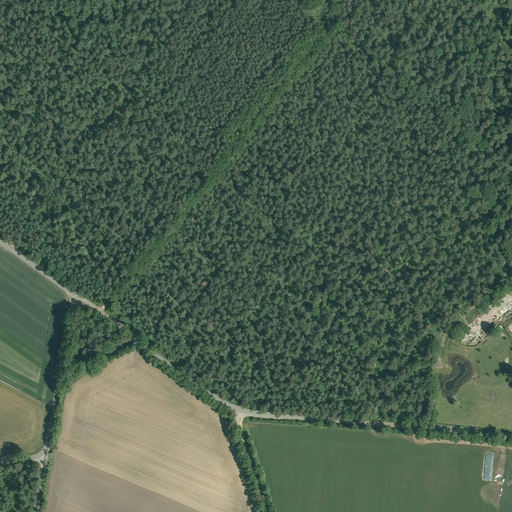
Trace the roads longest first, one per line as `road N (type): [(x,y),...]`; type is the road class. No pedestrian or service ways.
road 1 (unclassified): [(234,408),(511,434)]
road 2 (unclassified): [(35,511),(73,292)]
road 3 (unclassified): [(234,408),(73,292)]
